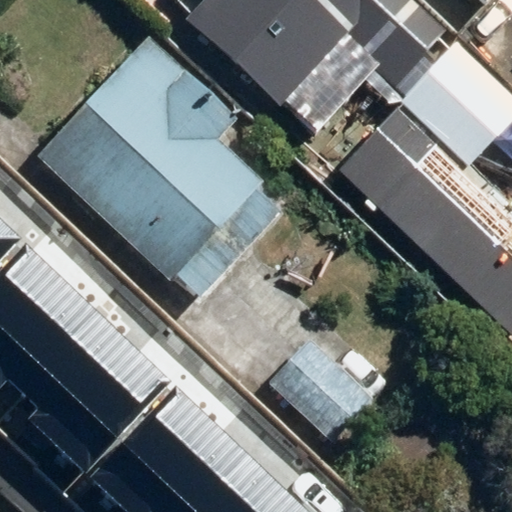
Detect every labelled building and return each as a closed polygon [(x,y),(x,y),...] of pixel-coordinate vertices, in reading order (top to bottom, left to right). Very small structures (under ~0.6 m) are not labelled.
[(193,0),(186,9),(292,107),(350,45),(481,166),(511,132),(511,84),(420,0),(193,0)] [(231,138),(245,123),(154,38),(48,153),(206,300),(298,201),(231,138)] [(486,197),(399,111),(342,167),(430,253),(486,197)] [(0,219),(0,256),(19,237),(0,219)] [(20,257),(0,277),(0,377),(92,465),(162,391),(20,257)] [(383,389),(320,330),(271,381),(335,441),(383,389)] [(286,511),(163,394),(92,468),(139,511),(286,511)]
